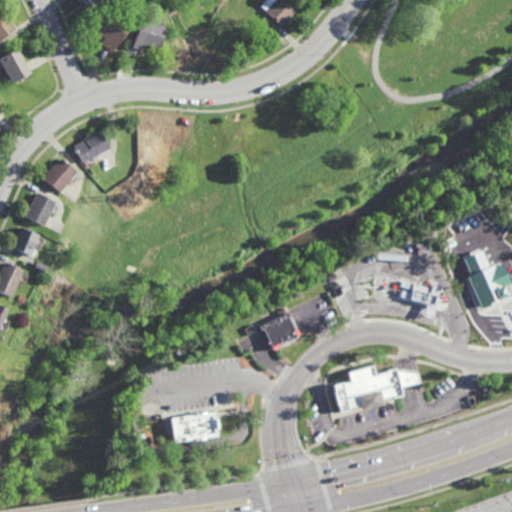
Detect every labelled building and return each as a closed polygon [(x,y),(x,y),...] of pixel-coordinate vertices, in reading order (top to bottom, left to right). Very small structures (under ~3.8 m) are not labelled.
[(105,0),(89,14),(77,0),(105,0)] [(292,0),(299,6),(289,17),(290,19),(287,23),(285,21),(281,26),(264,11),(265,10),(259,5),(263,0),(292,0)] [(0,37),(0,10),(13,28),(0,37)] [(128,29),(109,51),(98,43),(102,38),(95,31),(106,17),(108,19),(111,15),(128,29)] [(158,49),(141,43),(138,50),(130,47),(139,18),(165,27),(158,49)] [(11,82),(0,63),(0,54),(14,47),(29,72),(11,82)] [(80,160),(71,143),(81,137),(81,136),(97,127),(107,146),(80,160)] [(55,194),(39,180),(51,166),(50,165),(57,156),(74,171),(55,194)] [(41,228),(22,219),(34,193),(53,202),(41,228)] [(26,258),(8,250),(18,227),(36,234),(26,258)] [(451,242),(443,244),(441,238),(449,235),(451,242)] [(474,256),(479,254),(485,267),(486,266),(491,277),(487,278),(496,298),(475,308),(467,289),(464,290),(459,280),(462,278),(456,265),(459,264),(456,258),(472,251),(474,256)] [(7,298),(0,294),(0,267),(2,263),(19,271),(7,298)] [(39,273),(30,269),(33,263),(42,267),(39,273)] [(439,288),(432,319),(422,316),(425,305),(396,298),(400,279),(439,288)] [(19,305),(14,303),(17,296),(22,298),(19,305)] [(287,311),(297,331),(272,344),(263,328),(261,328),(260,324),(279,314),(277,309),(284,305),(287,311)] [(372,363),(344,371),(346,380),(329,385),(337,412),(357,407),(354,395),(378,389),(381,400),(401,395),(394,367),(374,372),(372,363)] [(170,442),(166,417),(216,409),(219,435),(170,442)]
